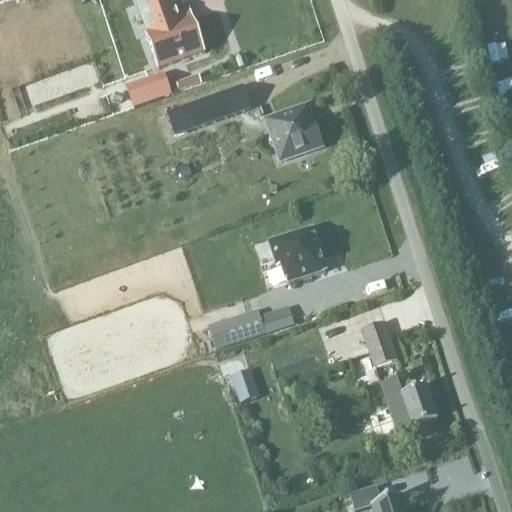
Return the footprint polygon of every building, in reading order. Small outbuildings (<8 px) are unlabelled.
[(143,36),(154,70),(202,54),(190,20),(179,24),(171,0),(146,0),(156,31),(143,36)] [(165,76),(151,81),(153,88),(132,96),(136,109),(172,97),(165,76)] [(168,116),(175,139),(251,113),(243,91),(168,116)] [(302,110),(263,124),(278,166),(322,150),(313,125),(308,126),(302,110)] [(325,274),(310,233),(269,247),(277,272),(281,271),(287,288),(325,274)] [(230,335),(234,347),(265,337),(258,314),(246,318),(249,329),(230,335)] [(364,334),(376,371),(397,364),(385,327),(364,334)] [(437,436),(434,426),(439,425),(427,391),(414,396),(410,384),(399,388),(397,381),(380,387),(398,437),(409,433),(413,445),(437,436)] [(354,511),(367,508),(368,511),(401,511),(397,497),(376,504),(371,488),(345,497),(349,511),(354,511)]
